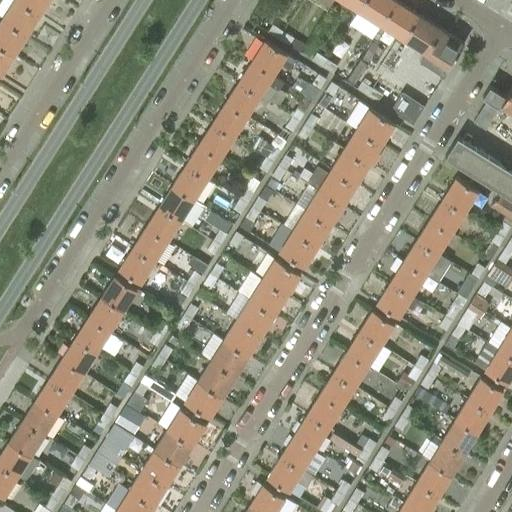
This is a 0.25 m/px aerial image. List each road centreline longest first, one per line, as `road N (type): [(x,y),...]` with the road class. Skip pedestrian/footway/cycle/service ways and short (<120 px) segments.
road 1 (residential): [(503,27),(198,511)]
road 2 (residential): [(0,338),(22,333),(234,0)]
road 3 (tertiary): [(0,312),(198,0)]
road 4 (tertiary): [(143,0),(0,227)]
road 5 (residential): [(108,0),(0,170)]
